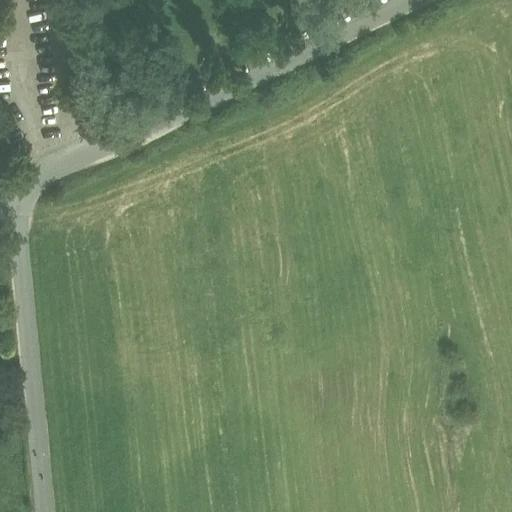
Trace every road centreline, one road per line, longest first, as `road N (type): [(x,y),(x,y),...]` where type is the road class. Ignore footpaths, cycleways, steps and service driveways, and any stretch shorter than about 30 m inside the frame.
road 1 (unclassified): [(45,511),(19,228),(42,178),(61,162),(408,0)]
road 2 (track): [(61,162),(51,0)]
